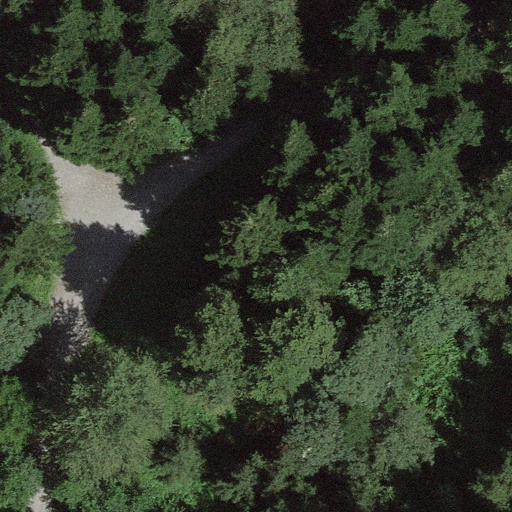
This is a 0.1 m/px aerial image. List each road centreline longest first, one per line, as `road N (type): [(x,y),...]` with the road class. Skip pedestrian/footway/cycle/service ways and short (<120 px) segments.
road 1 (track): [(511,36),(236,129),(115,216),(80,279),(37,511)]
road 2 (track): [(115,216),(0,19)]
